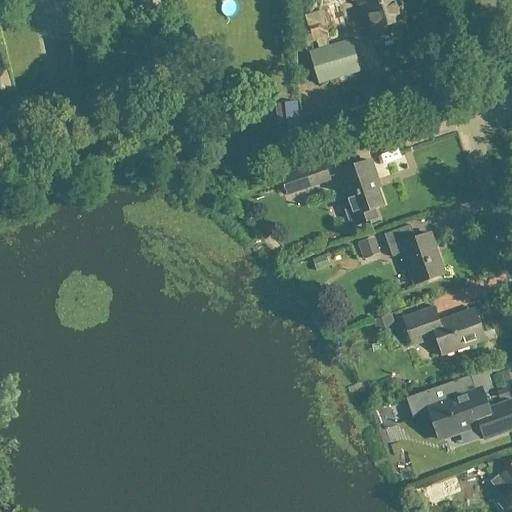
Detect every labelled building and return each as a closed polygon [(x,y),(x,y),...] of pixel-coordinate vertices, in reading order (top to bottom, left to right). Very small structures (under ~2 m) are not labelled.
[(161,0),(136,0),(140,12),(163,7),(161,0)] [(347,0),(351,9),(360,6),(371,39),(404,28),(395,0),(347,0)] [(358,73),(349,42),(306,55),(316,86),(358,73)] [(53,50),(62,91),(89,85),(80,44),(53,50)] [(294,120),(287,57),(264,60),(271,123),(294,120)] [(4,72),(0,72),(0,99),(10,97),(4,72)] [(95,105),(92,87),(84,88),(86,99),(54,104),(55,111),(95,105)] [(375,222),(371,211),(380,208),(372,184),(375,183),(368,163),(335,175),(344,202),(338,205),(346,226),(350,224),(352,230),(375,222)] [(321,164),(279,179),(285,197),(327,182),(321,164)] [(408,227),(382,236),(389,258),(400,255),(411,287),(441,277),(428,236),(413,241),(408,227)] [(372,239),(355,245),(361,263),(378,257),(372,239)] [(432,310),(401,321),(410,347),(434,339),(440,357),(482,342),(476,325),(472,327),(468,314),(437,325),(432,310)] [(389,317),(371,323),(376,338),(394,332),(389,317)] [(470,377),(405,400),(412,421),(427,416),(437,442),(478,428),(482,441),(511,430),(511,402),(508,404),(499,407),(486,412),(479,391),(463,397),(461,392),(473,388),(470,377)] [(511,511),(511,466),(496,479),(510,496),(497,507),(501,511),(511,511)] [(460,493),(455,480),(441,485),(446,498),(460,493)]
